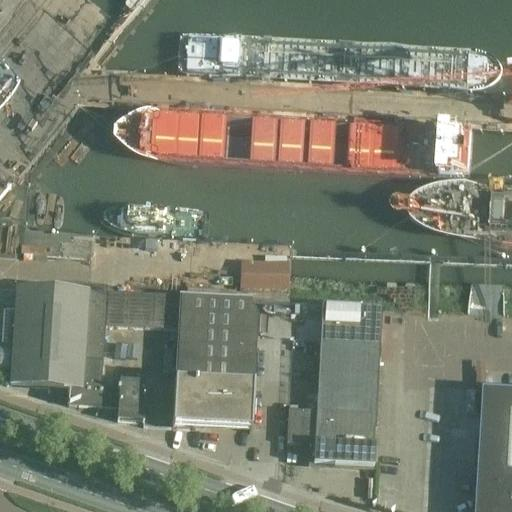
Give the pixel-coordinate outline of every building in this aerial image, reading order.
[(14,292),(9,387),(67,391),(81,391),(85,342),(88,296),(14,292)] [(103,297),(88,296),(85,342),(81,391),(97,391),(103,297)] [(177,300),(103,297),(97,391),(118,391),(119,385),(117,384),(117,385),(101,384),(102,367),(110,367),(113,364),(114,357),(111,352),(103,351),(105,329),(175,333),(177,300)] [(219,392),(252,394),(255,321),(248,306),(248,304),(177,300),(175,333),(171,432),(172,432),(173,425),(177,425),(177,428),(197,430),(199,391),(219,392)] [(373,449),(373,434),(379,312),(320,309),(313,445),(371,448),(371,449),(373,449)] [(119,385),(118,391),(117,412),(116,425),(142,426),(144,386),(119,385)] [(81,391),(67,391),(66,409),(117,412),(118,391),(97,391),(81,391)] [(252,394),(219,392),(199,391),(197,430),(204,430),(204,427),(249,429),(249,436),(250,436),(252,394)] [(511,511),(511,396),(483,395),(477,496),(476,511),(511,511)] [(287,413),(285,447),(299,448),(300,413),(287,413)] [(313,445),(312,469),(372,472),(373,449),(371,449),(371,448),(313,445)]
